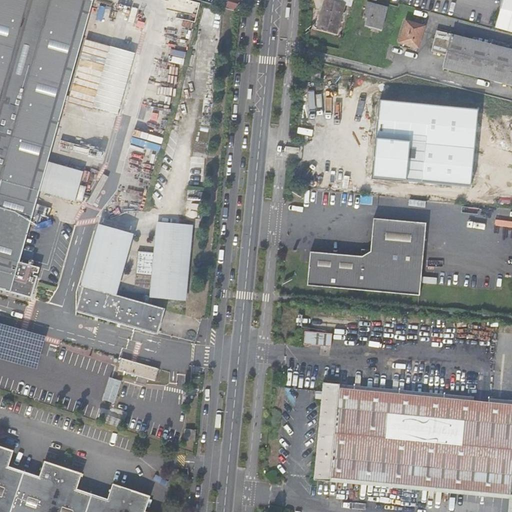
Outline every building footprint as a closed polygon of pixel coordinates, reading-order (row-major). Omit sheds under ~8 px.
[(83,0),(0,0),(0,289),(29,298),(54,211),(34,205),(92,2),(83,0)] [(325,0),(318,29),(337,34),(345,0),(325,0)] [(511,0),(502,0),(495,28),(511,32),(511,0)] [(381,29),(386,9),(365,3),(361,16),(368,18),(366,25),(381,29)] [(405,22),(399,43),(399,44),(410,46),(418,48),(424,28),(405,22)] [(511,86),(511,51),(508,50),(497,48),(436,32),(431,52),(445,56),(443,69),(511,86)] [(509,45),(498,42),(497,48),(508,50),(509,45)] [(119,113),(135,52),(111,46),(95,107),(119,113)] [(356,76),(339,75),(339,68),(333,68),(333,76),(324,76),(324,90),(334,90),(334,88),(336,87),(337,89),(352,90),(352,86),(363,86),(363,82),(356,81),(356,76)] [(312,78),(321,79),(321,70),(313,69),(312,78)] [(408,92),(401,94),(391,135),(511,163),(511,116),(485,110),(487,101),(441,91),(440,99),(414,93),(408,92)] [(418,195),(422,175),(402,171),(397,190),(418,195)] [(457,199),(473,203),(478,184),(461,180),(457,199)] [(420,295),(426,222),(373,218),(371,250),(363,256),(311,251),(308,285),(420,295)] [(153,297),(183,300),(192,226),(162,222),(153,297)] [(101,225),(95,230),(80,283),(108,292),(126,232),(101,225)] [(77,295),(76,312),(153,334),(157,307),(108,292),(80,283),(77,295)] [(306,332),(306,342),(319,343),(319,342),(331,343),(332,333),(306,332)] [(136,364),(122,360),(121,365),(135,369),(136,364)] [(156,382),(160,370),(136,364),(135,369),(121,365),(119,372),(139,377),(137,383),(147,385),(148,380),(156,382)] [(329,476),(511,493),(511,506),(511,511),(511,401),(337,386),(337,382),(321,381),(320,390),(319,397),(311,479),(328,481),(329,476)] [(186,430),(184,441),(194,442),(195,431),(186,430)] [(0,511),(145,511),(150,497),(113,485),(108,499),(78,489),(83,474),(47,462),(42,477),(9,466),(14,452),(0,447),(0,511)]
